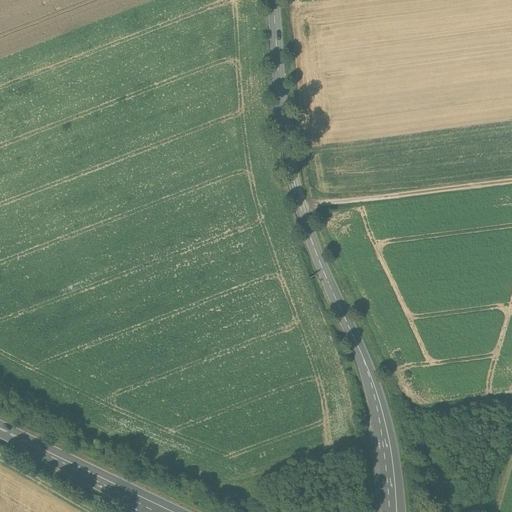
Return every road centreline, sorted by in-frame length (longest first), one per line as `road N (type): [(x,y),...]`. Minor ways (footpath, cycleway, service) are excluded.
road 1 (secondary): [(272,0),(291,172),(310,241),(382,412),(395,511)]
road 2 (track): [(293,509),(94,434),(0,384)]
road 3 (track): [(511,182),(299,205)]
road 4 (primary): [(161,511),(0,427)]
road 5 (track): [(244,491),(273,472),(331,464),(341,470),(346,493),(341,505),(321,511)]
